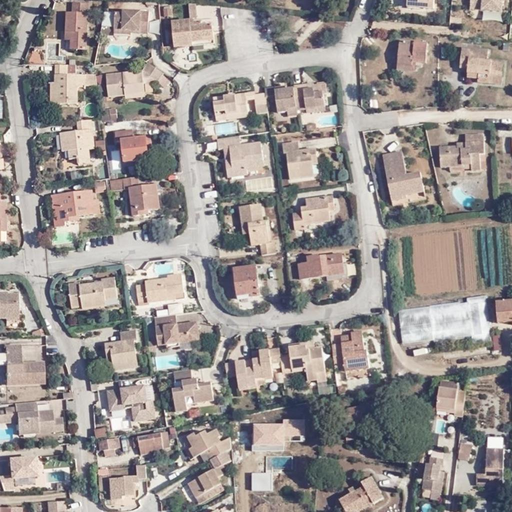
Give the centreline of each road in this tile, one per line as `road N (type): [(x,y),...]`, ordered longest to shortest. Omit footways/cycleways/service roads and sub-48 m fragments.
road 1 (residential): [(36,0),(8,65),(33,190),(37,285),(84,396),(88,511)]
road 2 (unclassified): [(371,0),(355,40),(353,130),(375,232)]
